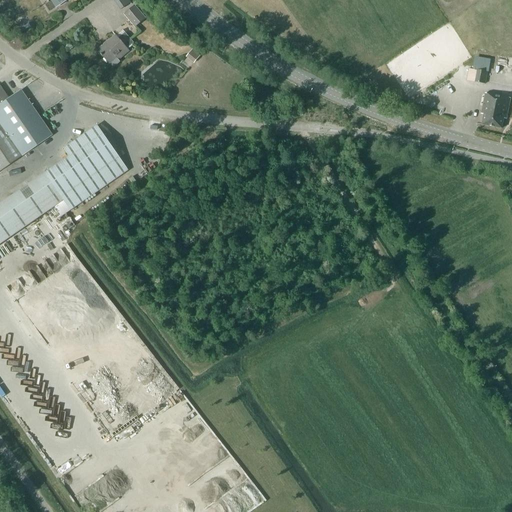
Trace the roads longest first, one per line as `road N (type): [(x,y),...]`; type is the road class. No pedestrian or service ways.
road 1 (track): [(84,229),(185,360),(201,364),(384,264),(301,127)]
road 2 (tertiary): [(511,154),(310,82),(190,0)]
road 3 (unclassified): [(323,130),(113,103),(24,64),(0,43)]
road 4 (track): [(247,374),(186,392),(70,240),(84,229)]
